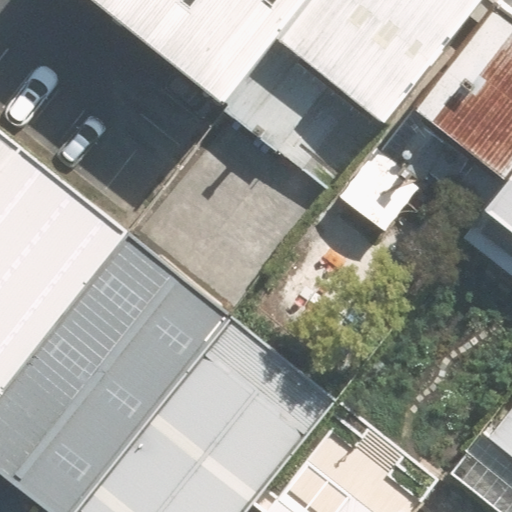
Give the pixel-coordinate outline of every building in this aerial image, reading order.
[(98,0),(230,104),(310,0),(98,0)] [(389,118),(481,0),(310,0),(230,104),(226,108),(331,191),(389,118)] [(436,175),(484,213),(511,178),(511,10),(499,0),(481,0),(389,118),(400,129),(348,196),(391,231),(436,175)] [(0,182),(29,147),(0,124),(0,182)] [(0,394),(130,229),(29,147),(0,182),(0,394)] [(511,178),(484,213),(426,288),(488,336),(511,306),(511,178)] [(130,229),(0,394),(0,472),(48,511),(75,511),(234,315),(130,229)] [(247,511),(257,501),(290,460),(338,398),(234,315),(75,511),(247,511)] [(379,433),(338,401),(300,449),(316,462),(321,456),(345,475),(379,433)] [(511,511),(511,421),(499,437),(485,425),(442,479),(484,511),(511,511)] [(290,460),(257,501),(270,511),(294,511),(318,482),(290,460)]
